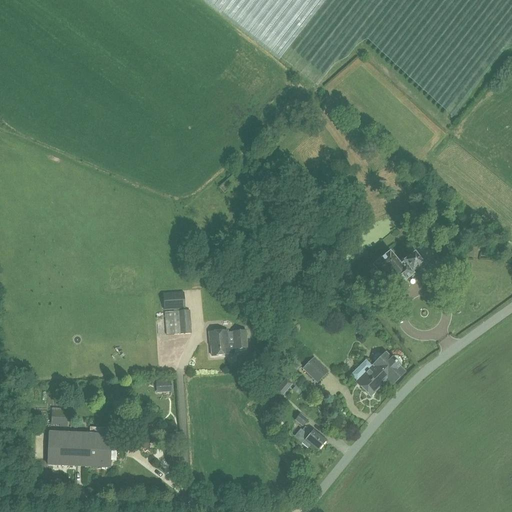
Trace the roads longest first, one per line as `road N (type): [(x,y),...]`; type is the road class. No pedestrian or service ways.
road 1 (unclassified): [(303,511),(425,369),(511,307)]
road 2 (unclassified): [(255,511),(0,499)]
